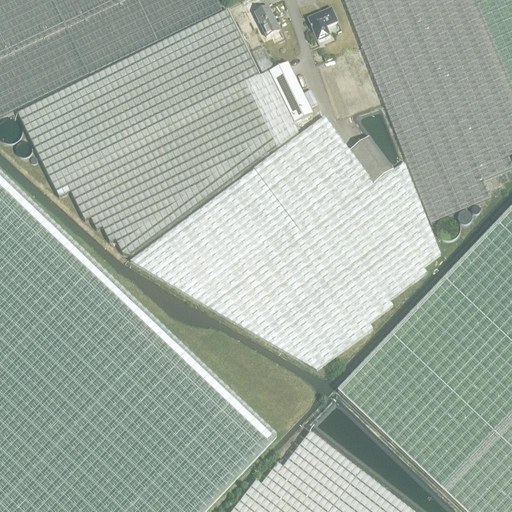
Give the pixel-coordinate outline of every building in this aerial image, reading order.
[(222,12),(215,0),(0,0),(0,120),(101,71),(222,12)] [(263,7),(259,0),(257,0),(245,6),(249,13),(263,7)] [(511,0),(342,0),(383,105),(383,106),(404,160),(429,226),(457,214),(490,200),(483,182),(493,179),(511,170),(511,169),(508,158),(511,156),(511,0)] [(242,5),(230,11),(262,75),(274,69),(242,5)] [(265,38),(278,32),(267,9),(254,15),(265,38)] [(325,29),(337,24),(330,10),(307,20),(317,43),(329,38),(325,29)] [(223,15),(18,116),(49,182),(57,198),(68,192),(85,224),(91,221),(96,232),(102,229),(109,245),(115,243),(123,258),(130,258),(217,193),(298,134),(294,125),(270,73),(260,78),(228,12),(223,15)] [(287,65),(274,71),(270,73),(294,125),(312,116),(287,65)] [(311,92),(303,96),(310,110),(317,106),(311,92)] [(402,164),(392,172),(373,187),(348,154),(323,119),(237,184),(149,249),(129,264),(187,299),(237,328),(279,353),(315,374),(332,362),(372,332),(369,328),(368,327),(392,309),(388,303),(426,275),(422,270),(439,257),(420,208),(402,164)] [(368,139),(348,154),(373,187),(392,172),(368,139)] [(0,173),(0,511),(207,511),(278,438),(0,173)] [(511,511),(511,210),(338,394),(462,511),(511,511)] [(456,232),(456,230),(455,227),(454,226),(453,224),(449,221),(445,220),(443,220),(440,221),(438,222),(436,223),(434,227),(433,229),(433,231),(433,233),(434,236),(435,238),(436,240),(439,242),(441,243),(443,243),(446,243),(449,242),(452,240),(454,238),(455,237),(455,235),(456,232)] [(409,511),(310,435),(282,470),(277,466),(260,488),(255,484),(233,511),(409,511)]
